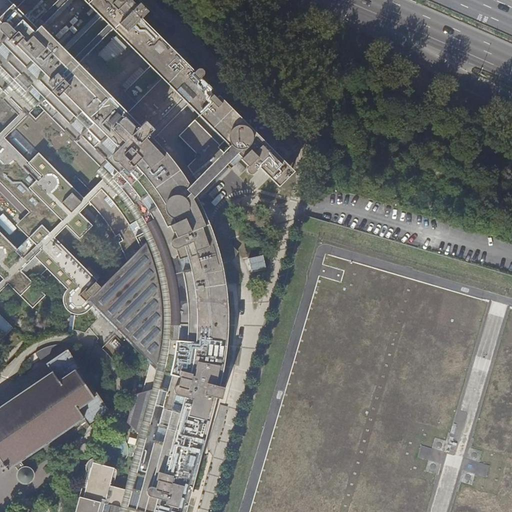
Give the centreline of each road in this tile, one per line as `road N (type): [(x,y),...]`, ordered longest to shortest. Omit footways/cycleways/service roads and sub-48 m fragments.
road 1 (trunk): [(342,0),(511,107)]
road 2 (trunk): [(365,0),(511,63)]
